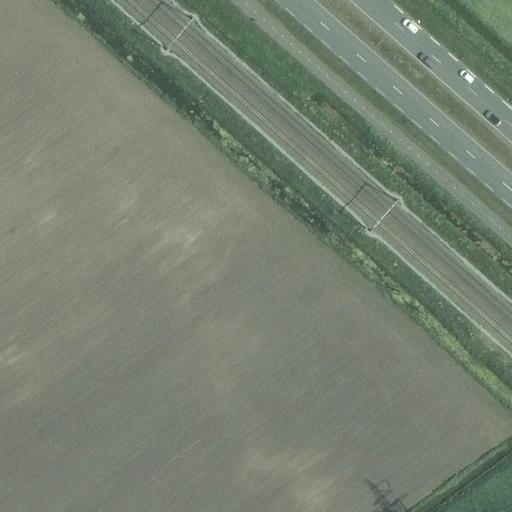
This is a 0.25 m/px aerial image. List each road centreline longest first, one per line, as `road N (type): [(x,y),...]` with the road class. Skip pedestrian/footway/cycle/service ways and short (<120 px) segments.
road 1 (primary): [(293,0),(511,194)]
road 2 (primary): [(511,126),(367,0)]
